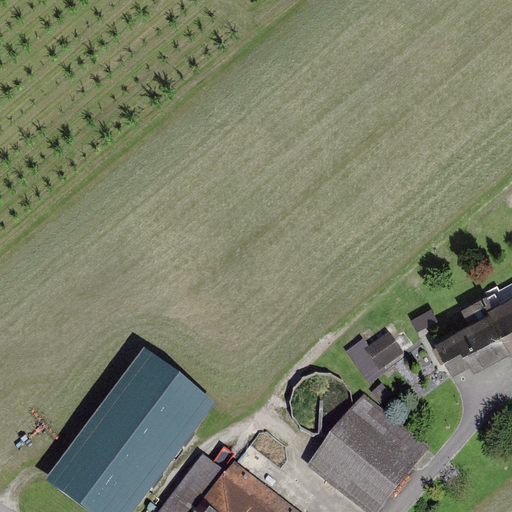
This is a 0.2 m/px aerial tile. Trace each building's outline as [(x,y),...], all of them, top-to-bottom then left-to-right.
[(511,299),(502,304),(498,296),(468,310),(474,325),(442,339),(458,373),(511,348),(511,299)] [(367,346),(354,354),(372,384),(387,375),(382,366),(401,354),(393,341),(372,354),(367,346)] [(145,355),(46,487),(79,511),(137,511),(216,408),(145,355)] [(314,438),(327,438),(333,436),(352,411),(353,409),(350,395),(342,384),(330,377),(316,377),(303,382),(294,393),(290,406),(293,420),(301,431),(314,438)] [(306,470),(360,511),(382,511),(431,450),(363,397),(352,411),(333,436),(306,470)] [(203,511),(291,511),(234,469),(203,511)]
